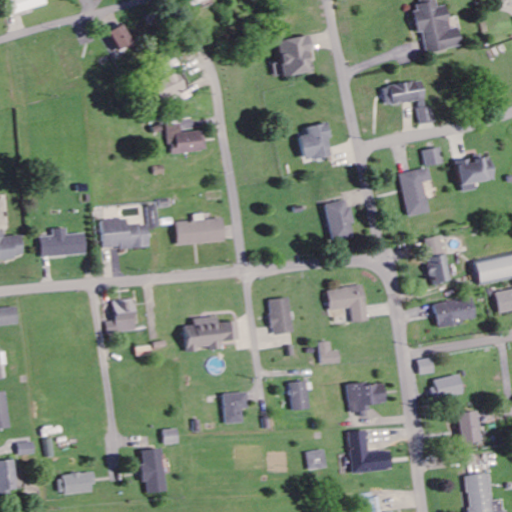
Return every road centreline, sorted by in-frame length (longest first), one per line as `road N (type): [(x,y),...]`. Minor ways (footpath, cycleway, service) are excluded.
road 1 (residential): [(0,293),(387,262)]
road 2 (residential): [(425,511),(398,298),(361,147)]
road 3 (residential): [(248,272),(212,72)]
road 4 (residential): [(96,284),(121,474)]
road 5 (residential): [(361,147),(511,116)]
road 6 (residential): [(0,43),(146,0)]
road 7 (residential): [(361,147),(327,0)]
